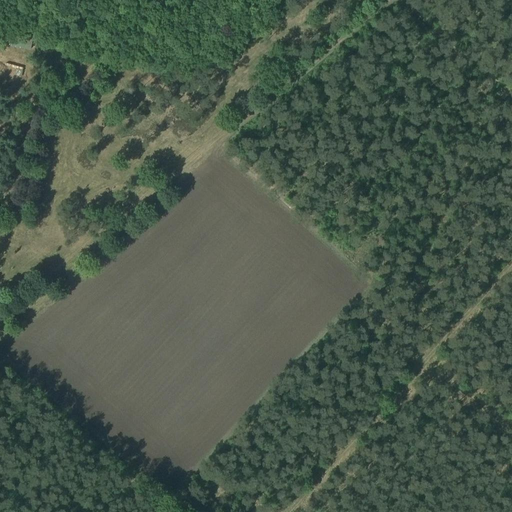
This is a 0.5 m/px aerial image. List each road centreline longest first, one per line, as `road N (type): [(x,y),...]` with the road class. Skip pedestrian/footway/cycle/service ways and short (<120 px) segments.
road 1 (track): [(383,0),(0,320)]
road 2 (track): [(187,511),(0,356)]
